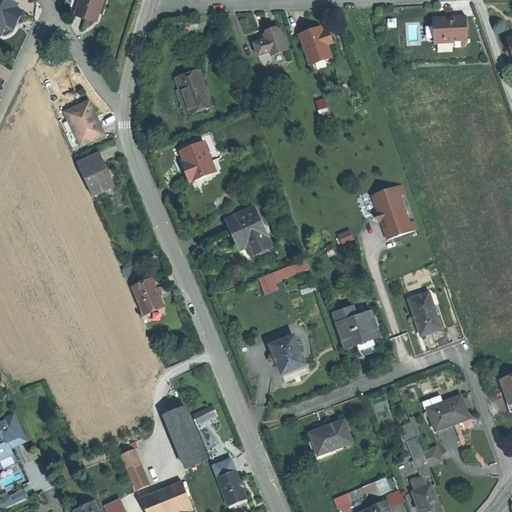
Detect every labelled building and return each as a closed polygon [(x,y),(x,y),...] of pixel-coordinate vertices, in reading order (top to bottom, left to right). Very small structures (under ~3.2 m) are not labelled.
[(0,0),(0,35),(2,36),(8,26),(11,20),(16,9),(18,6),(5,0),(0,0)] [(88,12),(98,15),(102,0),(80,0),(78,9),(88,12)] [(23,13),(16,9),(11,20),(18,24),(20,19),(23,13)] [(447,40),(455,44),(455,48),(466,48),(468,44),(467,17),(450,18),(433,18),(434,42),(445,41),(447,40)] [(11,20),(8,26),(15,29),(18,24),(11,20)] [(311,33),(302,36),(311,62),(330,55),(327,46),(333,44),(330,36),(324,38),(323,34),(321,29),(311,33)] [(273,33),(265,35),(267,40),(255,44),(259,56),(271,52),(272,56),(288,50),(281,30),(273,33)] [(188,76),(177,81),(181,91),(177,92),(187,116),(190,114),(191,116),(213,106),(199,72),(188,76)] [(320,118),(331,116),(328,98),(316,100),(320,118)] [(81,149),(105,138),(97,120),(89,104),(66,115),(81,149)] [(205,143),(182,152),(186,162),(183,164),(187,173),(190,182),(217,172),(205,143)] [(98,157),(78,167),(92,198),(113,189),(105,173),(98,157)] [(402,186),(373,196),(379,212),(376,219),(382,222),(384,230),(388,241),(417,230),(414,222),(410,223),(400,196),(405,194),(402,186)] [(247,247),(267,239),(254,209),(227,221),(234,236),(240,251),(247,247)] [(341,244),(354,241),(352,230),(339,233),(341,244)] [(272,249),(267,239),(247,247),(252,257),(272,249)] [(312,266),(309,259),(273,273),(276,281),(312,266)] [(273,273),(260,279),(266,294),(279,289),(276,281),(273,273)] [(138,317),(158,309),(152,296),(147,283),(128,292),(138,317)] [(429,294),(409,300),(421,337),(432,333),(441,330),(429,294)] [(140,320),(159,311),(158,309),(138,317),(140,320)] [(339,324),(357,317),(355,310),(344,314),(344,311),(335,314),(339,324)] [(371,312),(357,317),(339,324),(347,348),(358,344),(373,338),(380,336),(371,312)] [(282,373),(306,364),(295,336),(271,345),(277,360),(282,373)] [(375,345),(373,338),(358,344),(360,351),(368,348),(375,345)] [(309,372),(306,364),(282,373),(285,382),(309,372)] [(511,403),(511,402),(511,375),(502,379),(507,394),(511,403)] [(443,403),(440,395),(422,402),(425,410),(428,409),(443,403)] [(454,424),(453,420),(464,415),(468,414),(461,397),(443,403),(428,409),(436,431),(445,427),(454,424)] [(218,416),(215,406),(193,414),(197,424),(218,416)] [(165,417),(187,470),(207,461),(186,409),(165,417)] [(453,420),(454,424),(466,420),(464,415),(453,420)] [(16,463),(10,449),(16,446),(25,442),(14,417),(0,423),(0,467),(1,470),(2,469),(15,463),(16,463)] [(329,427),(313,433),(315,439),(314,439),(319,455),(337,448),(337,447),(353,442),(345,421),(329,427)] [(418,438),(412,423),(404,426),(410,441),(418,438)] [(418,438),(410,441),(409,441),(416,459),(425,456),(424,453),(418,438)] [(438,447),(424,453),(425,456),(426,460),(441,454),(438,447)] [(121,458),(138,493),(150,487),(133,452),(121,458)] [(426,460),(429,467),(444,462),(441,454),(426,460)] [(425,477),(432,474),(429,467),(426,460),(425,456),(416,459),(416,460),(423,478),(412,482),(416,492),(429,487),(425,477)] [(213,468),(228,506),(246,499),(240,484),(231,461),(213,468)] [(16,466),(15,463),(2,469),(4,472),(16,466)] [(182,484),(178,486),(187,508),(188,511),(193,509),(182,484)] [(187,508),(178,486),(141,501),(145,511),(177,511),(186,508),(187,508)] [(365,486),(346,494),(349,501),(368,493),(365,486)] [(442,511),(432,486),(429,487),(416,492),(414,493),(421,511),(442,511)] [(391,507),(406,503),(402,489),(387,493),(391,507)] [(24,490),(10,497),(12,501),(14,506),(29,499),(24,490)] [(0,506),(2,511),(14,506),(12,501),(4,505),(2,500),(0,501),(0,506)] [(105,507),(106,511),(124,511),(119,501),(105,507)] [(392,511),(387,501),(363,511),(392,511)]
